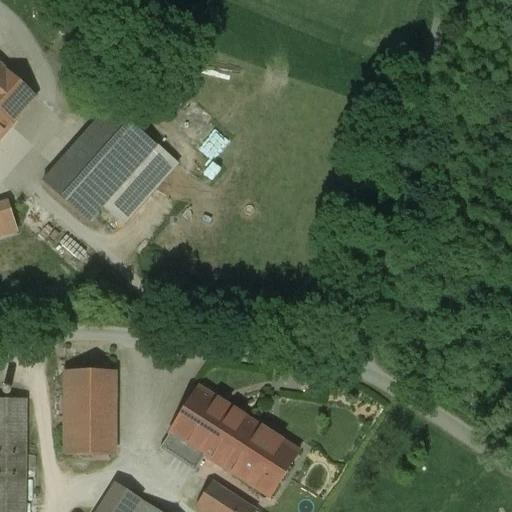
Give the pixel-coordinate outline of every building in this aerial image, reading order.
[(100,39),(74,20),(62,37),(88,56),(100,39)] [(0,64),(0,138),(37,97),(0,64)] [(87,225),(157,148),(111,106),(41,183),(87,225)] [(0,234),(26,204),(0,181),(0,234)] [(115,464),(115,373),(66,372),(66,457),(92,458),(92,464),(115,464)] [(210,460),(233,475),(262,429),(201,389),(154,460),(189,483),(201,463),(207,466),(210,460)] [(0,511),(24,511),(26,401),(0,400),(0,511)] [(301,454),(262,429),(233,475),(272,500),(301,454)] [(253,511),(210,484),(195,508),(201,511),(253,511)] [(157,511),(115,485),(97,511),(157,511)]
